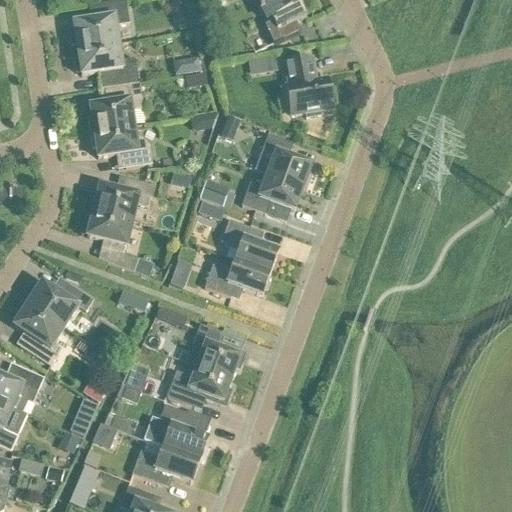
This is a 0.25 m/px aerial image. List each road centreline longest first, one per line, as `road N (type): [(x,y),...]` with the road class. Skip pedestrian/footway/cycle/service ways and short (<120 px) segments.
road 1 (residential): [(349,0),(368,38),(383,103),(232,511)]
road 2 (residential): [(0,288),(49,213),(46,142)]
road 3 (residential): [(46,142),(24,0)]
